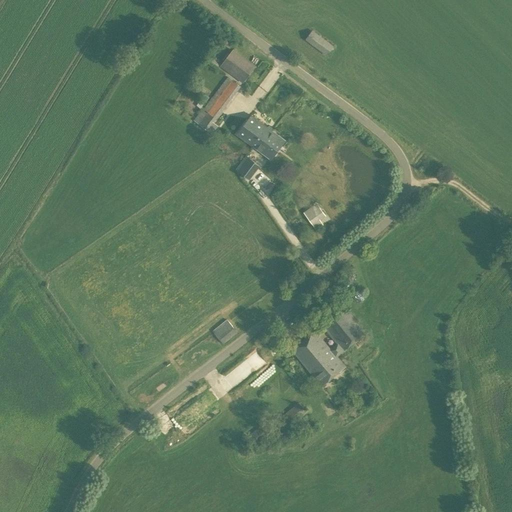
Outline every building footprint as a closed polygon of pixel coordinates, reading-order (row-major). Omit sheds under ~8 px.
[(305,40),(326,56),(333,46),(312,31),(305,40)] [(220,66),(243,83),(256,66),(233,49),(220,66)] [(222,85),(235,95),(241,87),(228,77),(222,85)] [(202,110),(193,120),(208,131),(210,133),(216,124),(214,123),(224,109),(211,100),(204,108),(202,106),(205,102),(201,99),(196,105),(202,110)] [(265,143),(274,132),(251,115),(237,134),(253,146),(255,144),(257,146),(262,140),(265,143)] [(255,144),(253,146),(271,160),(285,141),(274,132),(265,143),(262,140),(257,146),(255,144)] [(249,180),(260,166),(247,156),(237,171),(249,180)] [(322,223),(314,212),(307,217),(315,229),(322,223)] [(314,376),(322,385),(345,366),(339,358),(338,359),(337,357),(366,332),(344,306),(291,349),(314,377),(314,376)] [(223,344),(238,332),(227,319),(212,331),(223,344)] [(298,402),(275,422),(284,432),(307,412),(298,402)] [(277,428),(269,419),(248,435),(257,445),(277,428)]
